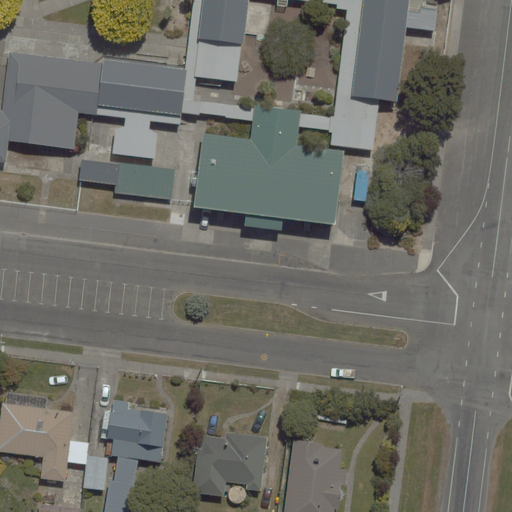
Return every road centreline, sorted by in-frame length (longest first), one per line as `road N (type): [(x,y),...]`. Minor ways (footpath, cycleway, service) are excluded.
road 1 (residential): [(0,250),(488,306)]
road 2 (residential): [(479,379),(0,315)]
road 3 (residential): [(488,306),(511,118)]
road 4 (residential): [(463,511),(479,379)]
